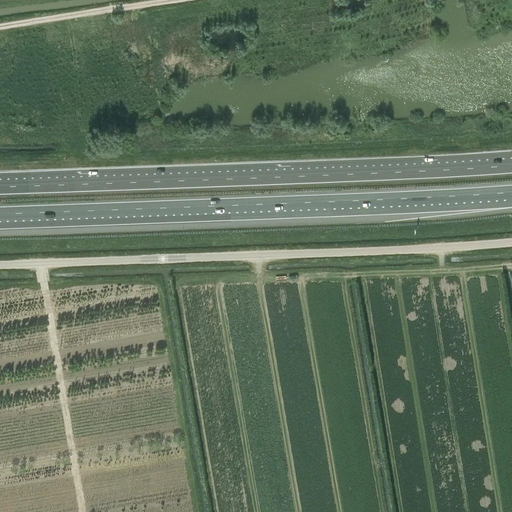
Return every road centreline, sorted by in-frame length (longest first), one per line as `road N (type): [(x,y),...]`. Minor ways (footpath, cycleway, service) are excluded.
road 1 (motorway): [(0,214),(511,191)]
road 2 (motorway): [(511,165),(0,186)]
road 3 (unclassified): [(0,265),(511,244)]
road 4 (track): [(174,0),(0,27)]
